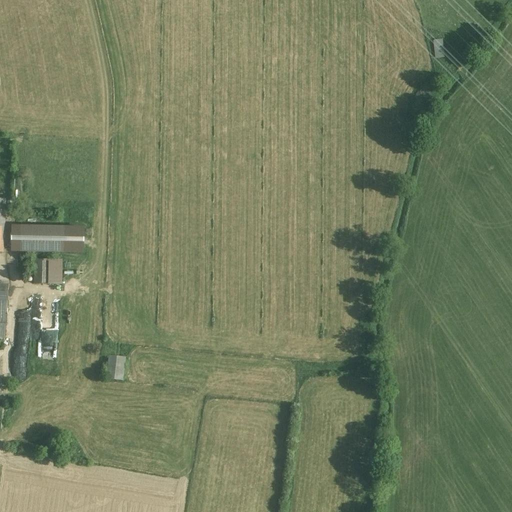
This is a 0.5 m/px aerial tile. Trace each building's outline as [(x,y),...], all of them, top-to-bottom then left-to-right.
[(444,39),(435,40),(436,58),(445,57),(444,39)] [(63,227),(21,227),(20,253),(63,254),(63,227)] [(62,261),(35,261),(34,286),(62,286),(62,261)] [(9,295),(0,294),(0,340),(7,341),(9,295)] [(23,295),(15,365),(27,366),(32,324),(56,327),(59,301),(35,299),(35,296),(23,295)] [(126,379),(127,356),(109,355),(109,379),(126,379)]
